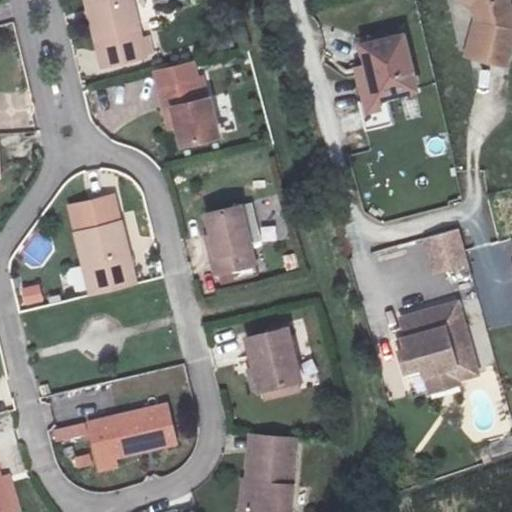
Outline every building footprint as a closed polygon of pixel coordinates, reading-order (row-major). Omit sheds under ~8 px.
[(133,0),(82,0),(100,69),(148,58),(133,0)] [(469,0),(474,4),(477,19),(472,36),(489,42),(484,60),(504,66),(511,42),(511,16),(508,0),(469,0)] [(365,44),(369,65),(376,96),(415,87),(403,34),(365,44)] [(484,60),(489,42),(472,36),(466,55),(484,60)] [(193,59),(149,69),(164,129),(170,127),(174,147),(218,136),(203,77),(198,79),(193,59)] [(365,99),(376,96),(369,65),(357,68),(365,99)] [(64,205),(87,295),(136,283),(114,193),(64,205)] [(259,277),(240,203),(201,212),(212,253),(208,254),(213,276),(218,276),(221,287),(259,277)] [(461,229),(427,238),(436,274),(470,264),(461,229)] [(41,284),(19,287),(21,306),(44,302),(41,284)] [(398,342),(404,363),(420,359),(423,368),(454,360),(457,373),(477,368),(458,295),(401,311),(406,329),(404,341),(398,342)] [(285,326),(240,336),(247,367),(243,367),(249,392),(257,390),(257,394),(262,393),(264,401),(300,393),(285,326)] [(406,373),(423,368),(420,359),(404,363),(406,373)] [(423,368),(428,384),(458,376),(457,373),(454,360),(423,368)] [(117,461),(181,446),(170,401),(86,421),(99,472),(118,467),(117,461)] [(84,421),(53,428),(59,451),(90,444),(84,421)] [(290,511),(297,436),(247,433),(244,478),(239,477),(237,508),(245,509),(244,511),(290,511)] [(0,511),(18,511),(9,475),(0,477),(0,475),(0,511)]
